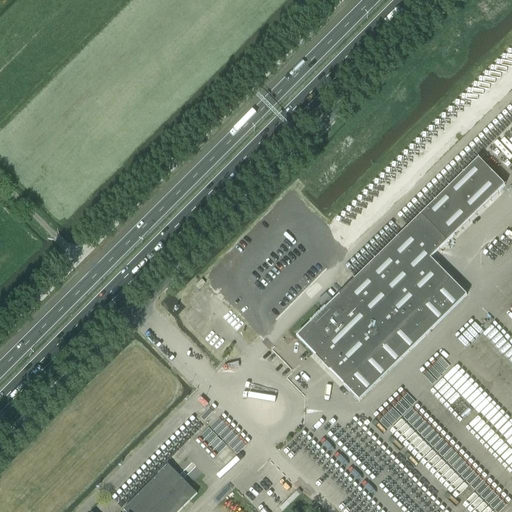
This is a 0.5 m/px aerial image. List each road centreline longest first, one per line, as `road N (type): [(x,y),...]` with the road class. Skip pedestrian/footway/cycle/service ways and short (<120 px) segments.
road 1 (unclassified): [(0,446),(448,0)]
road 2 (motorway): [(0,405),(403,0)]
road 3 (motorway): [(372,0),(0,368)]
road 4 (unclassified): [(76,258),(336,0)]
